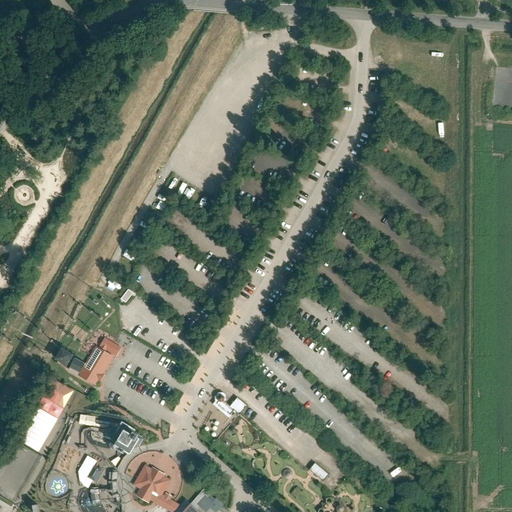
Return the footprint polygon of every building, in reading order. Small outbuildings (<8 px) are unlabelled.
[(194,114),(207,122),(222,97),(208,89),(194,114)] [(86,340),(78,354),(76,353),(65,345),(57,357),(55,360),(68,369),(88,381),(106,351),(86,340)] [(41,408),(58,418),(74,391),(57,381),(41,408)] [(241,413),(247,406),(237,398),(231,406),(224,401),(225,398),(226,393),(223,391),(217,392),(215,397),(216,402),(214,404),(230,417),(235,412),(239,415),(241,413)] [(22,441),(40,451),(58,418),(41,408),(22,441)] [(84,414),(83,422),(119,426),(120,418),(84,414)] [(77,479),(92,487),(95,480),(99,482),(106,470),(97,465),(100,460),(90,455),(77,479)] [(146,465),(141,461),(130,479),(137,483),(132,492),(138,496),(146,501),(148,497),(158,503),(171,510),(176,501),(164,494),(158,490),(167,477),(160,473),(163,469),(156,465),(149,461),(146,465)] [(325,479),(330,473),(319,464),(314,469),(325,479)]
